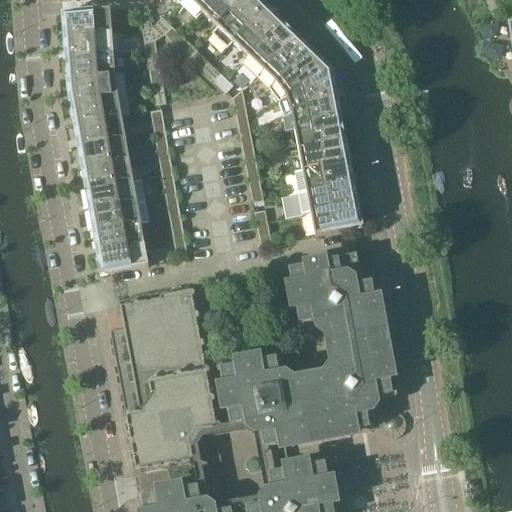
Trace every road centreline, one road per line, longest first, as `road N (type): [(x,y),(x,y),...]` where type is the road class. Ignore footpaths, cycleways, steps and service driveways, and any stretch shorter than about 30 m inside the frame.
road 1 (residential): [(115,511),(41,104),(35,0)]
road 2 (residential): [(438,432),(387,99),(356,40),(320,0)]
road 3 (residential): [(26,511),(0,367)]
